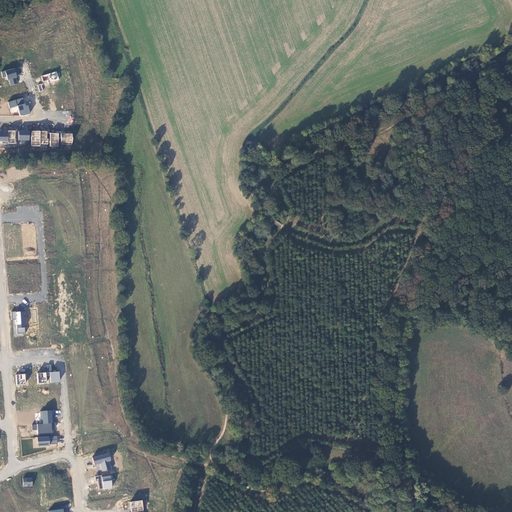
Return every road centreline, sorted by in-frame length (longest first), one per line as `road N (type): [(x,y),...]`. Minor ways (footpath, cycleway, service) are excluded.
road 1 (residential): [(0,218),(37,217),(44,297),(1,299)]
road 2 (residential): [(5,360),(59,362),(68,450)]
